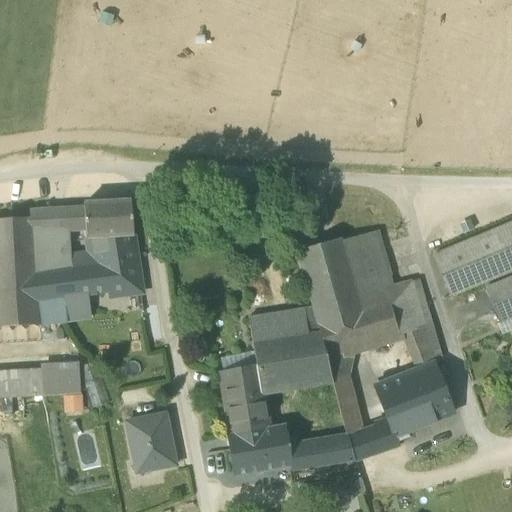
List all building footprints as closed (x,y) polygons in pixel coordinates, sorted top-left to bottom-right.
[(85,229),(86,239),(133,236),(130,201),(83,204),(84,208),(85,229)] [(84,208),(64,209),(66,230),(67,230),(85,229),(84,208)] [(50,231),(66,230),(64,209),(50,210),(50,231)] [(29,211),(29,218),(31,218),(32,232),(50,231),(50,210),(29,211)] [(479,217),(486,234),(497,229),(490,212),(479,217)] [(29,218),(0,219),(0,294),(36,293),(34,276),(32,232),(31,218),(29,218)] [(433,256),(450,298),(511,271),(511,222),(497,229),(486,234),(433,256)] [(50,231),(32,232),(34,276),(72,270),(70,257),(67,230),(66,230),(50,231)] [(399,336),(403,334),(418,330),(431,325),(418,280),(408,283),(392,288),(376,231),(341,241),(341,239),(296,252),(319,332),(326,357),(343,352),(399,336)] [(86,239),(88,254),(102,253),(108,292),(109,297),(140,292),(133,236),(86,239)] [(72,270),(34,276),(36,293),(38,326),(66,322),(65,318),(64,304),(67,297),(88,294),(108,292),(102,253),(88,254),(70,257),(72,270)] [(511,277),(486,289),(500,323),(511,318),(511,277)] [(36,293),(0,294),(0,328),(38,326),(36,293)] [(65,318),(90,315),(88,294),(67,297),(64,304),(65,318)] [(248,319),(252,346),(307,335),(302,308),(248,319)] [(511,318),(500,323),(496,325),(501,336),(511,331),(511,318)] [(418,330),(432,365),(442,361),(431,325),(418,330)] [(432,365),(418,330),(403,334),(417,371),(432,365)] [(262,393),(332,380),(326,357),(319,333),(307,335),(252,346),(253,351),(256,371),(259,393),(262,393)] [(256,371),(253,351),(220,359),(222,376),(256,371)] [(348,372),(343,352),(326,357),(331,377),(348,372)] [(79,368),(92,409),(109,403),(95,362),(79,368)] [(40,366),(40,371),(42,395),(80,393),(79,368),(78,363),(40,366)] [(389,424),(394,436),(395,435),(451,413),(432,365),(417,371),(400,377),(413,407),(387,417),(389,424)] [(0,372),(0,397),(42,395),(40,371),(0,372)] [(222,376),(231,434),(268,428),(262,393),(259,393),(256,371),(222,376)] [(338,405),(346,439),(354,460),(370,455),(363,434),(348,372),(331,377),(332,380),(338,405)] [(373,383),(387,417),(413,407),(400,377),(380,385),(378,381),(373,383)] [(82,396),(62,397),(64,414),(83,413),(82,396)] [(126,423),(136,474),(175,465),(165,415),(126,423)] [(389,424),(375,429),(383,450),(399,445),(395,435),(394,436),(389,424)] [(285,426),(268,428),(231,434),(227,435),(233,476),(292,467),(289,449),(285,426)] [(375,429),(363,434),(370,455),(383,450),(375,429)] [(341,440),(321,444),(326,466),(354,460),(346,439),(341,440)] [(321,444),(306,447),(310,469),(326,466),(321,444)] [(292,472),(310,469),(306,447),(289,449),(292,467),(292,472)]
